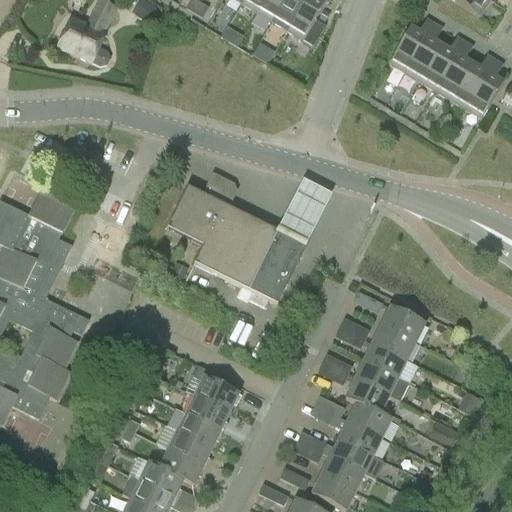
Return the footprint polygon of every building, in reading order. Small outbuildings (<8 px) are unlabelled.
[(193,16),(200,4),(193,0),(191,0),(185,11),(193,16)] [(256,15),(264,0),(244,0),(241,6),(256,15)] [(271,24),(285,0),(264,0),(256,15),(271,24)] [(286,33),(306,0),(285,0),(271,24),(286,33)] [(321,27),(314,22),(319,14),(327,0),(315,0),(315,2),(312,0),(306,0),(286,33),(312,49),(324,28),(321,27)] [(488,4),(482,0),(447,0),(479,19),(488,4)] [(91,66),(99,70),(106,69),(109,62),(106,56),(98,52),(104,38),(102,37),(115,11),(99,3),(86,30),(70,22),(57,50),(91,66)] [(136,4),(130,15),(147,25),(154,14),(136,4)] [(200,4),(193,16),(202,21),(209,9),(200,4)] [(321,27),(326,18),(319,14),(314,22),(321,27)] [(404,76),(433,27),(426,22),(418,35),(410,30),(388,67),(404,76)] [(433,27),(404,76),(419,85),(440,48),(434,45),(442,32),(433,27)] [(440,48),(419,85),(434,94),(463,44),(456,40),(448,53),(440,48)] [(463,44),(434,94),(449,103),(471,67),(464,63),(472,49),(463,44)] [(471,67),(449,103),(465,112),(494,62),(486,58),(478,71),(471,67)] [(494,81),(502,67),(494,62),(465,112),(480,121),(502,85),(494,81)] [(511,103),(511,87),(503,99),(511,103)] [(276,235),(223,209),(232,191),(218,184),(209,202),(187,190),(167,231),(203,249),(194,268),(277,309),(306,250),(276,235)] [(301,189),(276,235),(306,250),(331,203),(301,189)] [(64,373),(77,345),(69,341),(72,334),(81,338),(88,324),(44,302),(70,249),(58,243),(75,208),(41,192),(28,219),(0,205),(0,247),(2,249),(0,253),(0,427),(2,429),(11,409),(38,422),(49,400),(56,404),(70,375),(64,373)] [(179,286),(186,272),(174,266),(167,281),(179,286)] [(377,317),(382,307),(374,303),(369,313),(377,317)] [(381,329),(415,346),(424,328),(390,311),(381,329)] [(372,347),(406,364),(415,346),(381,329),(372,347)] [(357,340),(365,344),(369,334),(362,330),(357,340)] [(365,344),(357,340),(352,350),(360,353),(365,344)] [(406,364),(372,347),(363,365),(397,382),(398,382),(406,364)] [(408,387),(398,382),(397,382),(363,365),(354,383),(389,400),(400,405),(408,387)] [(339,376),(347,380),(351,370),(344,366),(339,376)] [(230,384),(198,369),(193,380),(202,385),(195,399),(229,416),(238,397),(227,392),(230,384)] [(347,380),(339,376),(335,386),(342,389),(347,380)] [(355,408),(356,406),(379,418),(380,418),(389,400),(354,383),(344,402),(355,408)] [(142,395),(152,400),(157,391),(147,386),(142,395)] [(152,400),(142,395),(137,406),(147,411),(152,400)] [(458,411),(470,416),(477,401),(465,396),(458,411)] [(186,417),(220,434),(229,416),(195,399),(186,417)] [(347,425),(351,427),(382,442),(391,423),(380,418),(379,418),(356,406),(355,408),(347,425)] [(337,408),(332,418),(340,421),(344,412),(337,408)] [(177,435),(211,452),(220,434),(186,417),(177,435)] [(347,425),(340,421),(332,418),(327,427),(336,431),(342,434),(338,443),(373,460),(382,442),(351,427),(347,425)] [(125,432),(135,437),(139,427),(130,422),(125,432)] [(436,424),(429,438),(448,447),(455,433),(436,424)] [(135,437),(125,432),(120,442),(130,447),(135,437)] [(168,453),(202,470),(211,452),(177,435),(168,453)] [(334,451),(327,448),(319,444),(315,454),(322,458),(322,457),(329,460),(329,461),(364,478),(373,460),(338,443),(334,451)] [(159,471),(183,483),(182,484),(193,489),(202,470),(168,453),(159,471)] [(98,464),(108,469),(112,459),(102,454),(98,464)] [(322,458),(315,454),(310,464),(317,467),(322,458)] [(320,479),(351,495),(355,496),(364,478),(329,461),(320,479)] [(108,469),(98,464),(93,474),(103,479),(108,469)] [(139,485),(174,502),(182,484),(183,483),(159,471),(149,466),(139,485)] [(427,486),(432,477),(422,472),(418,482),(427,486)] [(347,511),(355,496),(351,495),(320,479),(311,498),(338,511),(347,511)] [(305,494),(309,484),(302,480),(297,490),(305,494)] [(417,482),(408,500),(421,506),(423,502),(430,488),(417,482)] [(130,503),(149,511),(168,511),(174,502),(139,485),(130,503)] [(80,500),(90,505),(95,495),(85,490),(80,500)] [(283,510),(288,500),(280,496),(275,507),(283,510)] [(86,511),(90,505),(80,500),(75,510),(79,511),(86,511)] [(125,511),(149,511),(130,503),(125,511)]
